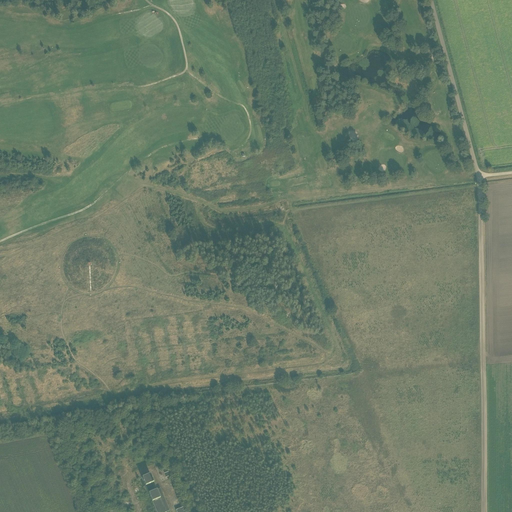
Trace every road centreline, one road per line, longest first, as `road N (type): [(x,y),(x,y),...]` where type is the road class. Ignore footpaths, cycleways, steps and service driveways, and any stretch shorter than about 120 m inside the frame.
road 1 (track): [(483,419),(480,185)]
road 2 (track): [(479,177),(430,0)]
